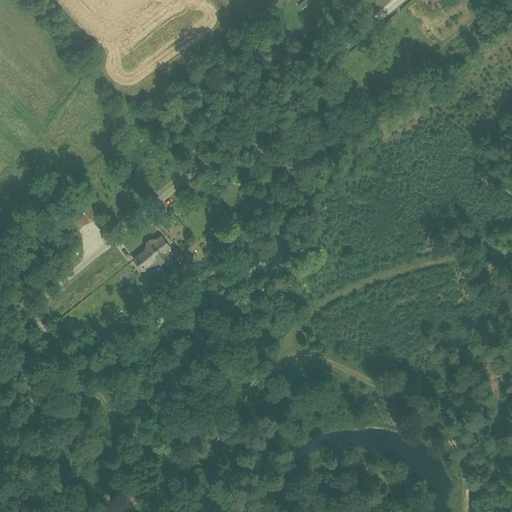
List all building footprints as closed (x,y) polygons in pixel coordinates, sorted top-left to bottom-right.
[(77,184),(69,191),(74,197),(82,190),(77,184)] [(68,209),(84,226),(98,213),(82,196),(68,209)] [(147,243),(147,247),(148,248),(147,249),(159,263),(172,252),(160,238),(155,242),(154,241),(150,241),(147,243)] [(147,249),(135,259),(146,273),(159,263),(147,249)] [(177,264),(167,272),(179,286),(189,278),(177,264)]
